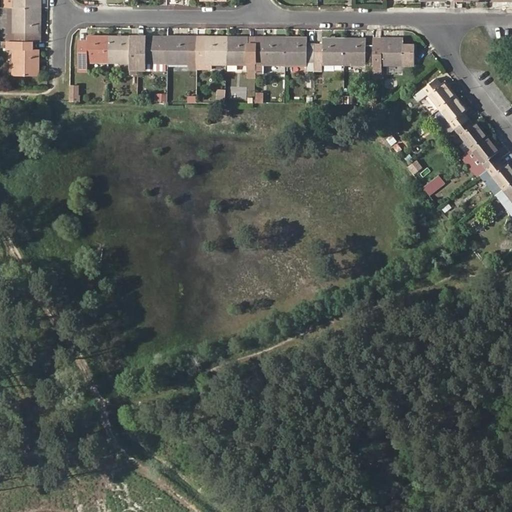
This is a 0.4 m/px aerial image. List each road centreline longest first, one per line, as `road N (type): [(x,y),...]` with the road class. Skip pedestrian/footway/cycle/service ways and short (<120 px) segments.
road 1 (residential): [(62,20),(259,16)]
road 2 (residential): [(259,16),(446,21)]
road 3 (track): [(0,505),(135,457)]
